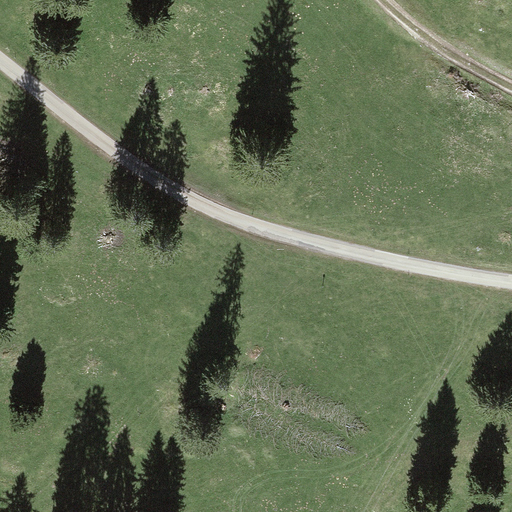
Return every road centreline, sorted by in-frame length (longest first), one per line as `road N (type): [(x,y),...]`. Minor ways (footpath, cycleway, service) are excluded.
road 1 (unclassified): [(0,72),(144,187),(257,249),(511,285)]
road 2 (track): [(511,95),(467,79),(372,0)]
